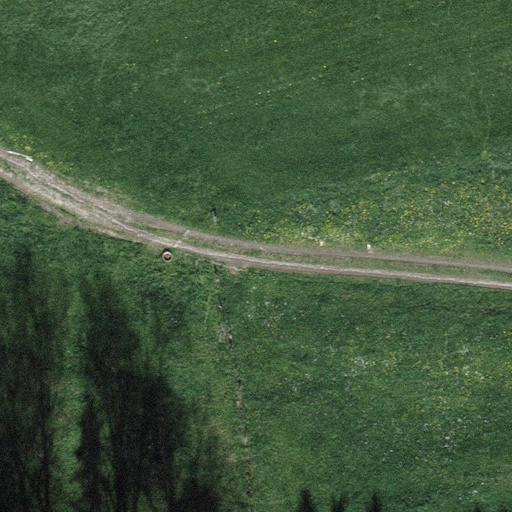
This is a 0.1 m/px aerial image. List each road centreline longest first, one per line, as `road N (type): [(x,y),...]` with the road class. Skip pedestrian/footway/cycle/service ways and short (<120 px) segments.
road 1 (track): [(511,278),(212,248)]
road 2 (track): [(0,149),(212,248)]
